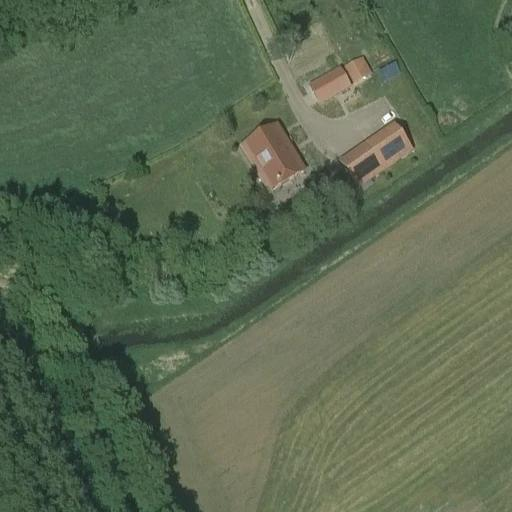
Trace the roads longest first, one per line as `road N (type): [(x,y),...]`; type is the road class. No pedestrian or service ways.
road 1 (track): [(128,511),(60,310),(0,283)]
road 2 (unclassified): [(73,511),(0,366)]
